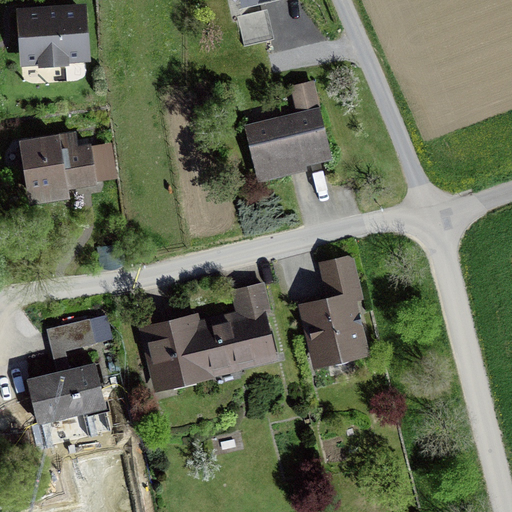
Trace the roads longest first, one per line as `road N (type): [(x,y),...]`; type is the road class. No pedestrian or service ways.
road 1 (residential): [(0,298),(105,287),(435,215)]
road 2 (residential): [(507,511),(435,215)]
road 3 (residential): [(435,215),(343,0)]
